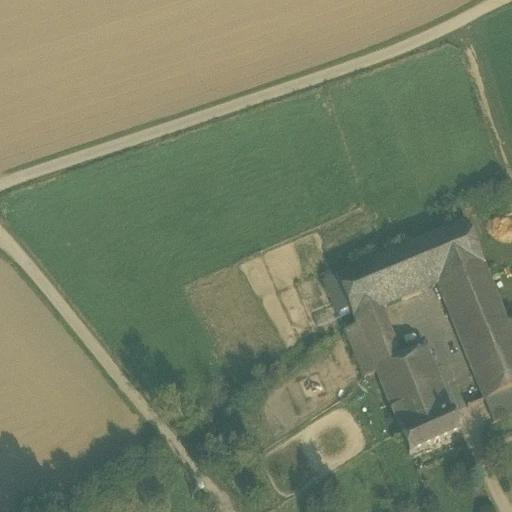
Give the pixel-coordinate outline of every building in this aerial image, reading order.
[(463,225),(335,279),(353,323),(435,289),(481,270),(463,225)] [(511,342),(481,270),(435,289),(482,404),(511,392),(511,342)] [(425,353),(373,372),(391,413),(441,391),(425,353)] [(441,391),(391,413),(409,457),(460,434),(441,391)] [(511,394),(511,392),(482,404),(491,426),(511,418),(511,394)]
